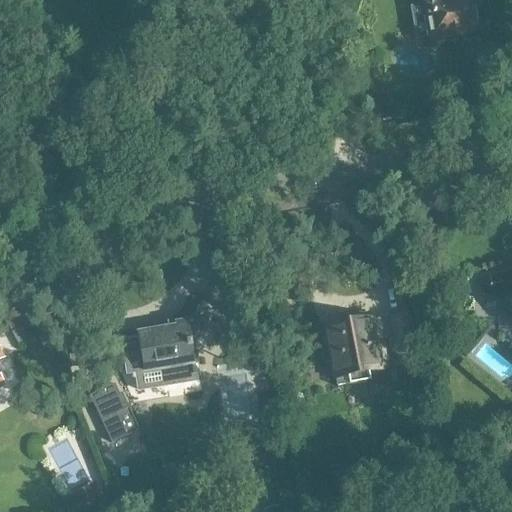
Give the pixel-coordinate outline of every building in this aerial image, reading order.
[(462,35),(479,32),(473,0),(450,0),(443,1),(442,0),(424,0),(425,4),(424,4),(427,19),(423,20),(426,37),(430,37),(431,40),(447,37),(447,38),(462,35)] [(511,273),(488,278),(487,278),(486,279),(485,280),(483,281),(483,282),(482,284),(482,286),(482,287),(482,289),(483,290),(483,291),(484,292),(485,293),(487,294),(488,295),(490,295),(492,295),(507,292),(511,319),(511,273)] [(209,323),(215,314),(194,299),(176,325),(175,325),(175,329),(137,335),(143,373),(164,369),(166,376),(171,380),(178,379),(181,373),(180,366),(194,364),(192,349),(196,348),(196,351),(208,349),(220,332),(209,323)] [(410,316),(392,319),(401,365),(419,362),(410,316)] [(326,325),(333,363),(331,363),(332,365),(330,368),(331,373),(334,375),(336,387),(369,381),(367,369),(378,366),(373,337),(378,336),(375,323),(370,324),(369,317),(326,325)] [(31,322),(10,334),(17,346),(38,333),(31,322)] [(113,387),(89,398),(111,445),(137,432),(121,397),(118,398),(113,387)] [(68,498),(74,511),(90,511),(105,505),(94,484),(68,498)]
